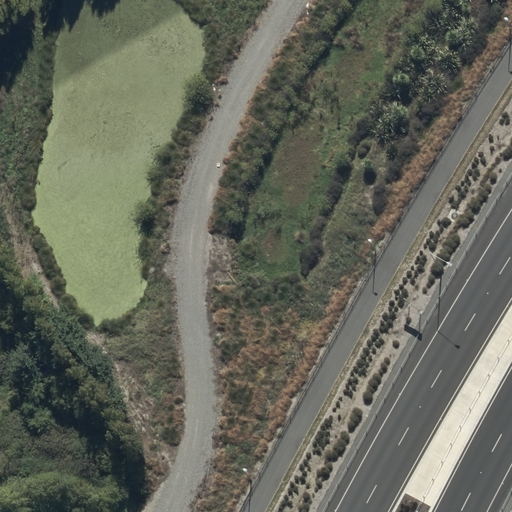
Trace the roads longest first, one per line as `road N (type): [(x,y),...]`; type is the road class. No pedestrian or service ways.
road 1 (track): [(167,511),(197,424),(195,202),(292,0)]
road 2 (trunk): [(362,511),(511,255)]
